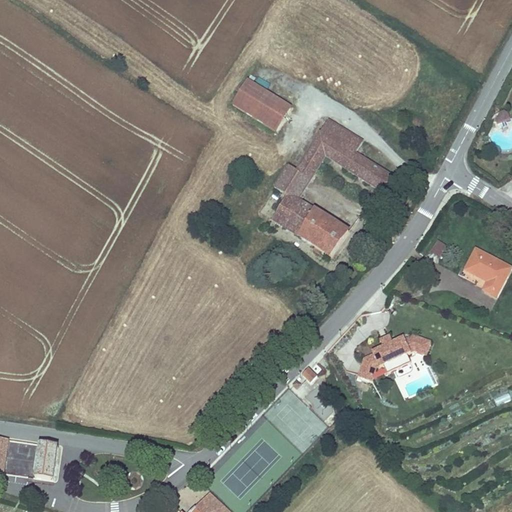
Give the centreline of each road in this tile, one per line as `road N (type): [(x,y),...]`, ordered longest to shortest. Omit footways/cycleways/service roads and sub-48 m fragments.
road 1 (tertiary): [(190,471),(403,246),(439,186),(456,173)]
road 2 (tertiary): [(63,500),(93,511),(127,509),(190,471)]
road 3 (tertiary): [(456,173),(457,150),(511,47)]
road 4 (residential): [(190,471),(161,453),(71,439)]
